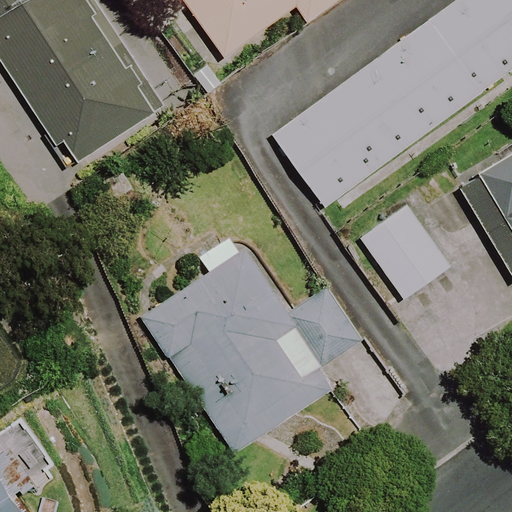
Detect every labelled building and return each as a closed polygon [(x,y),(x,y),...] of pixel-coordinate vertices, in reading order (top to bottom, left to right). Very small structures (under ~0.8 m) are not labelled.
[(0,0),(0,20),(26,0),(0,0)] [(71,0),(26,0),(0,20),(0,70),(71,172),(159,111),(91,13),(84,18),(71,0)] [(304,25),(340,0),(179,0),(221,60),(294,10),(304,25)] [(511,0),(454,0),(268,137),(322,210),(511,70),(511,0)] [(511,152),(478,173),(482,179),(458,194),(511,285),(511,152)] [(443,272),(399,211),(342,251),(387,313),(443,272)] [(333,389),(231,237),(193,262),(203,277),(141,319),(233,456),(333,389)] [(0,511),(18,511),(0,485),(0,511)]
